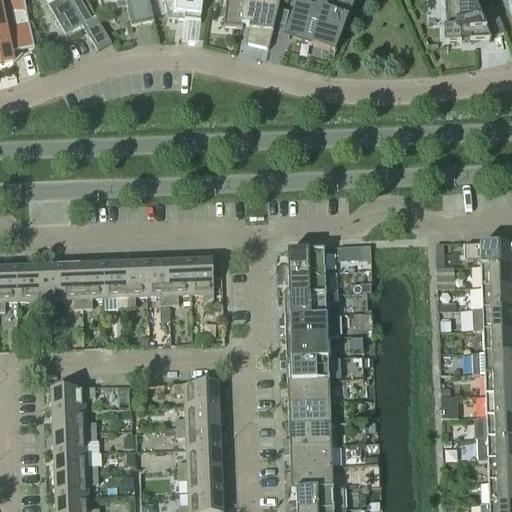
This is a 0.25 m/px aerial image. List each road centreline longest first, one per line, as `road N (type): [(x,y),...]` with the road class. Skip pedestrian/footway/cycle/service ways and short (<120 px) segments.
road 1 (residential): [(0,111),(118,70),(171,64),(296,90),(372,96),(511,78)]
road 2 (tertiary): [(511,135),(0,154)]
road 3 (tertiary): [(42,194),(511,176)]
road 4 (residential): [(11,511),(4,369),(242,363)]
road 5 (residential): [(254,239),(353,229),(375,211),(400,209),(427,223),(511,218)]
road 6 (residential): [(50,238),(254,239)]
road 7 (residential): [(247,511),(242,363)]
road 8 (residential): [(242,363),(258,338),(254,239)]
